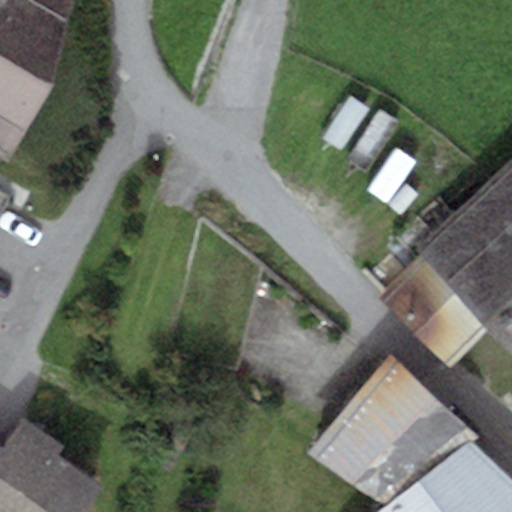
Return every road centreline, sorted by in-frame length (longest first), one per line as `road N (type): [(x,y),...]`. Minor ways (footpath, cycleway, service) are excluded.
road 1 (residential): [(203,140),(511,443)]
road 2 (residential): [(203,140),(136,130),(0,339)]
road 3 (residential): [(124,0),(119,18),(135,67),(203,140)]
road 4 (residential): [(203,140),(262,0)]
